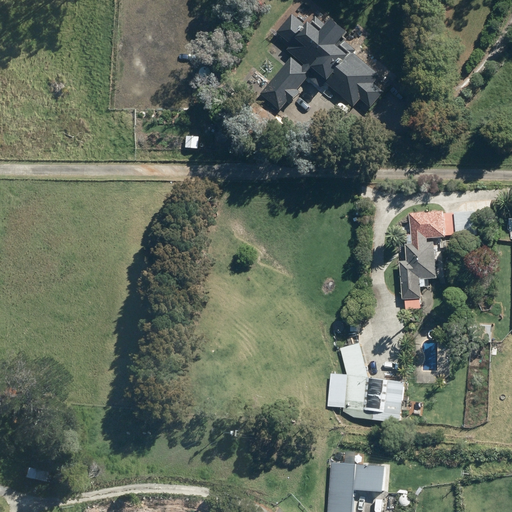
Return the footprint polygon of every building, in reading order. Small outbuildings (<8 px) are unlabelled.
[(336,16),(327,26),(301,3),(274,32),(296,52),(259,92),(277,109),(313,70),(324,79),(326,77),(354,103),(360,96),(369,105),(386,87),(377,79),(383,73),(352,45),(349,49),(344,44),(354,33),(336,16)] [(429,244),(429,234),(458,234),(458,211),(413,211),(413,228),(409,228),(409,243),(407,243),(407,260),(401,260),(401,299),(421,299),(421,277),(441,277),(441,244),(429,244)] [(492,340),(493,322),(476,321),(475,339),(492,340)] [(366,406),(368,372),(359,343),(343,347),(350,373),(348,405),(366,406)] [(406,379),(387,377),(384,408),(403,410),(406,379)] [(383,491),(384,465),(332,463),(329,511),(354,511),(356,490),(383,491)] [(45,471),(24,467),(22,478),(43,482),(45,471)]
